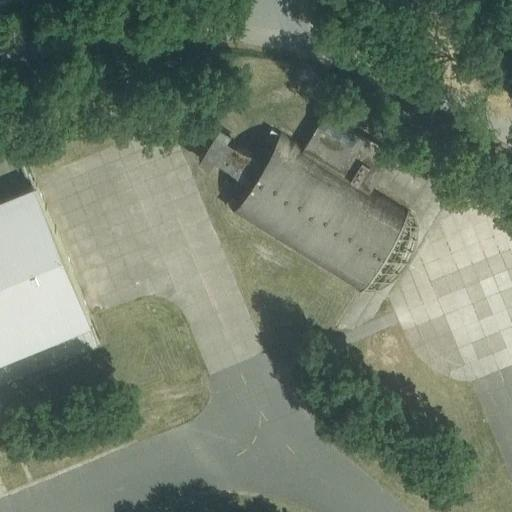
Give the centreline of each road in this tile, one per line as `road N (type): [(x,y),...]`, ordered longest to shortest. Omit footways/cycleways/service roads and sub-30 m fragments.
road 1 (unclassified): [(0,41),(140,23),(285,34)]
road 2 (unclassified): [(285,34),(511,117)]
